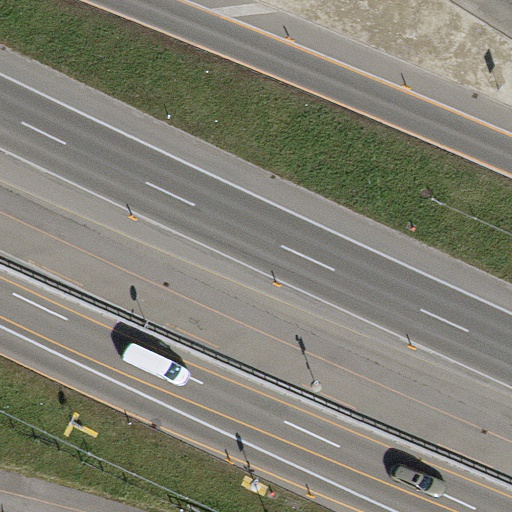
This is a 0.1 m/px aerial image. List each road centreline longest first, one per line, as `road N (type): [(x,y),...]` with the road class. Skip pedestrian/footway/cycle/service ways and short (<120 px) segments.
road 1 (motorway): [(511,349),(0,111)]
road 2 (motorway): [(0,280),(491,511)]
